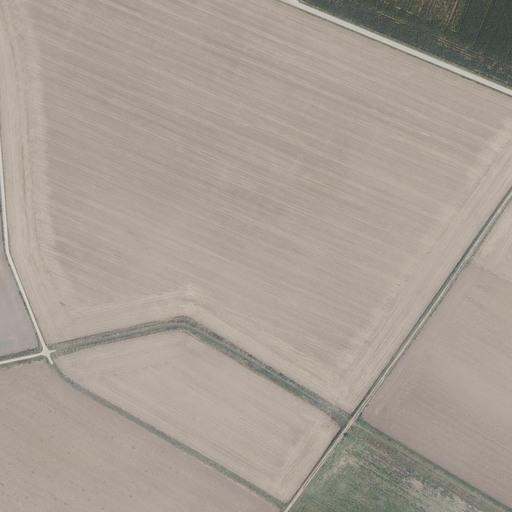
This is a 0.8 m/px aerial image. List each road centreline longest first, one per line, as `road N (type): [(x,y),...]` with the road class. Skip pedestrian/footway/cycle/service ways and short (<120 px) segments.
road 1 (track): [(46,352),(185,322),(505,511)]
road 2 (track): [(285,511),(511,193)]
road 3 (track): [(46,352),(75,385),(287,509)]
road 4 (track): [(285,0),(511,93)]
road 5 (track): [(0,156),(7,253),(46,352)]
